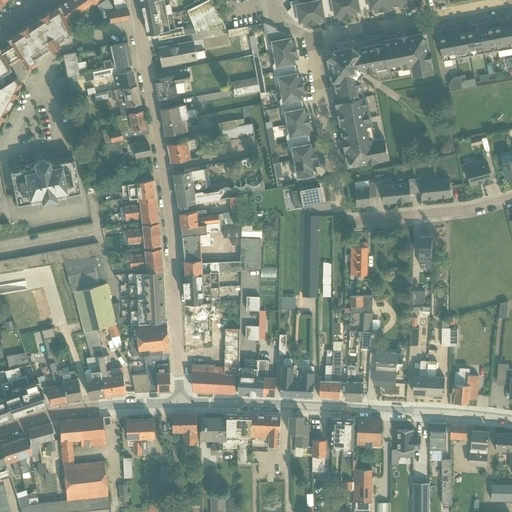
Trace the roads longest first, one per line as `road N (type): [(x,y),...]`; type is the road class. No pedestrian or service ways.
road 1 (residential): [(179,401),(166,191),(133,0)]
road 2 (tertiary): [(511,421),(179,401)]
road 3 (tertiary): [(179,401),(65,412),(0,431)]
road 4 (residential): [(309,39),(341,205)]
road 5 (residential): [(511,198),(349,222)]
